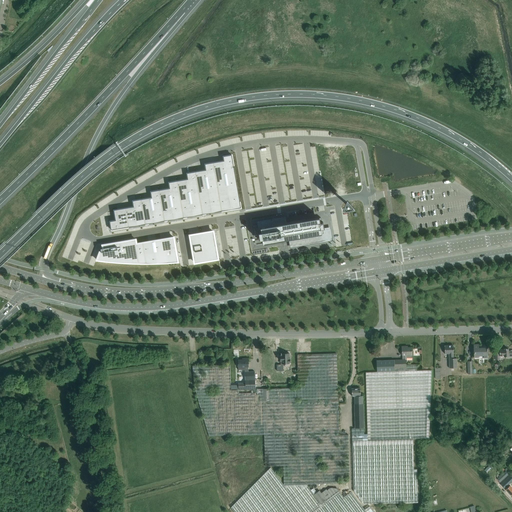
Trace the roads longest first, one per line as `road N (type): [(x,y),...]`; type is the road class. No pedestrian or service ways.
road 1 (motorway): [(0,254),(129,141),(197,109),(257,97),(378,105),(443,131),(511,180)]
road 2 (unclassified): [(365,197),(98,240),(84,231),(128,193),(207,154),(271,140),(352,142)]
road 3 (secondary): [(32,291),(91,304),(161,306),(375,272)]
road 4 (motorway): [(64,285),(46,275),(42,260),(91,144),(182,9)]
road 5 (secondary): [(374,260),(154,293),(64,285)]
road 6 (unclassified): [(381,331),(137,329),(73,319)]
road 7 (motorway): [(0,199),(182,9)]
road 8 (motorway): [(123,0),(0,143)]
road 9 (track): [(66,330),(106,511)]
road 10 (motorway): [(97,0),(0,124)]
road 11 (secondary): [(511,237),(382,258)]
road 12 (secondary): [(384,271),(511,249)]
road 13 (unclassified): [(511,327),(390,331)]
road 14 (motorway): [(87,0),(0,83)]
